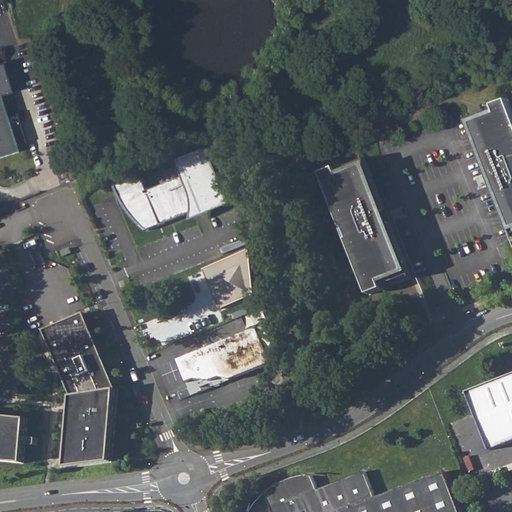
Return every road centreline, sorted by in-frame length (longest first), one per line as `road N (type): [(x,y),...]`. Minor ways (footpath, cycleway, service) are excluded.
road 1 (residential): [(181,455),(83,229),(62,216)]
road 2 (tertiary): [(293,443),(343,422),(485,325),(511,316)]
road 3 (tertiary): [(0,502),(162,484)]
